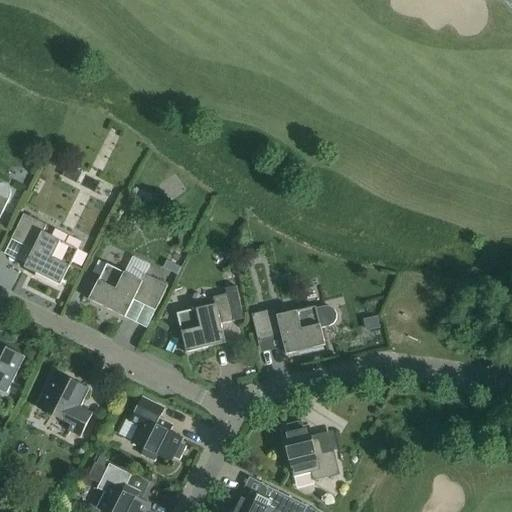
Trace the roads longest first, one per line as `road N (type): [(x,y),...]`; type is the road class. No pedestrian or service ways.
road 1 (residential): [(511,384),(392,367),(232,406)]
road 2 (residential): [(232,406),(0,297)]
